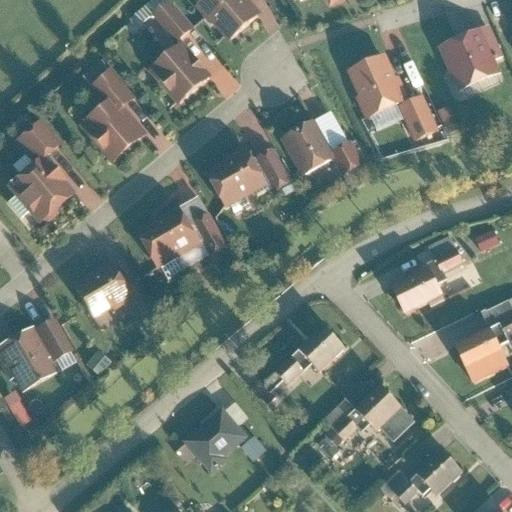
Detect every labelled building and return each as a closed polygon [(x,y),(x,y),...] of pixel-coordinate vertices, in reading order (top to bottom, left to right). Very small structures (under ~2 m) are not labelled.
[(193,26),(170,0),(163,0),(151,11),(176,40),(193,26)] [(241,0),(191,0),(188,3),(220,40),(252,13),(241,0)] [(319,0),(324,8),(338,0),(319,0)] [(473,27),(437,41),(453,81),(489,67),(473,27)] [(205,74),(177,42),(140,74),(168,106),(205,74)] [(374,51),(340,72),(366,114),(400,93),(374,51)] [(74,127),(106,163),(141,132),(119,107),(132,96),(107,67),(85,86),(101,104),(74,127)] [(436,126),(417,95),(394,108),(414,140),(436,126)] [(329,153),(308,119),(273,141),(294,174),(329,153)] [(0,180),(0,185),(29,220),(64,191),(36,158),(55,143),(36,120),(18,136),(32,153),(0,180)] [(357,160),(346,141),(329,152),(340,170),(357,160)] [(262,182),(242,148),(196,176),(217,210),(262,182)] [(287,177),(270,149),(252,160),(270,188),(287,177)] [(196,245),(170,202),(129,228),(155,270),(196,245)] [(223,238),(207,212),(188,224),(204,250),(223,238)] [(487,253),(505,246),(499,231),(481,238),(487,253)] [(438,272),(460,260),(447,235),(424,247),(438,272)] [(124,291),(103,257),(67,279),(88,313),(124,291)] [(400,314),(443,296),(430,265),(387,283),(400,314)] [(151,307),(137,284),(121,294),(135,317),(151,307)] [(161,297),(168,306),(180,296),(172,288),(161,297)] [(511,340),(511,301),(478,318),(485,333),(498,326),(506,344),(511,340)] [(69,346),(51,318),(29,331),(47,359),(69,346)] [(24,325),(0,339),(0,371),(10,387),(48,364),(24,325)] [(314,378),(343,354),(323,330),(294,354),(314,378)] [(505,371),(489,334),(448,352),(465,389),(505,371)] [(396,410),(373,382),(346,405),(369,433),(396,410)] [(9,398),(23,428),(33,423),(19,393),(9,398)] [(226,413),(186,442),(209,473),(249,444),(226,413)] [(389,448),(410,426),(397,414),(376,436),(389,448)] [(259,437),(245,449),(258,463),(272,452),(259,437)] [(428,498),(454,472),(432,451),(406,476),(428,498)]
